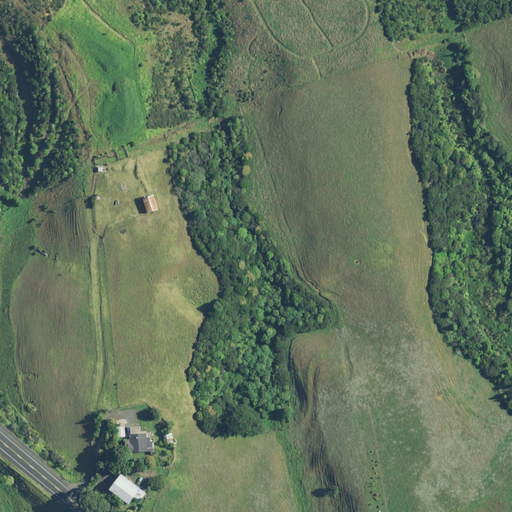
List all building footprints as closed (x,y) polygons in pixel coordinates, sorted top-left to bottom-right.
[(153,193),(142,197),(147,212),(158,208),(153,193)] [(171,424),(164,425),(166,435),(164,435),(166,446),(175,444),(171,424)] [(126,436),(125,426),(117,427),(118,437),(126,436)] [(154,451),(153,437),(147,437),(147,433),(132,434),(132,444),(130,444),(131,452),(154,451)] [(147,493),(122,474),(110,489),(129,504),(135,497),(140,501),(147,493)]
